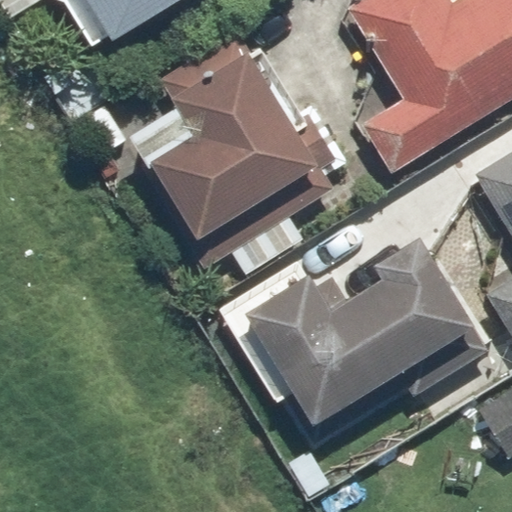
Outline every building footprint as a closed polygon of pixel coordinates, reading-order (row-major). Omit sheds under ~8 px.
[(83,0),(105,40),(177,0),(83,0)] [(511,0),(462,0),(450,8),(445,0),(360,0),(353,4),(403,96),(363,121),(394,169),(511,94),(511,0)] [(199,264),(247,240),(249,243),(275,227),(285,223),(284,222),(327,197),(238,46),(160,92),(189,142),(149,161),(199,264)] [(511,152),(474,177),(511,236),(511,280),(486,296),(511,337),(511,152)] [(410,239),(315,300),(302,280),(244,317),(315,426),(373,389),(371,386),(466,327),(410,239)] [(511,395),(481,416),(511,462),(511,461),(511,395)]
